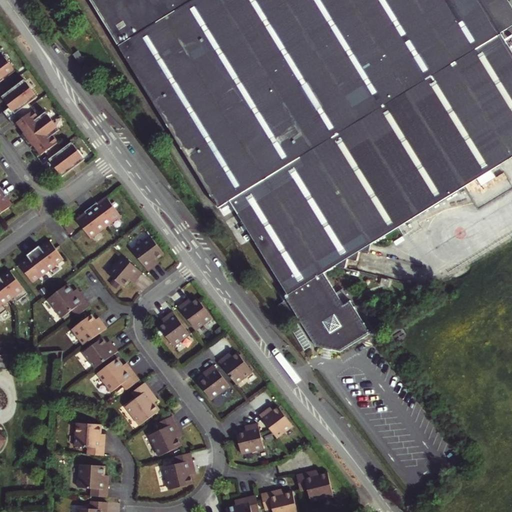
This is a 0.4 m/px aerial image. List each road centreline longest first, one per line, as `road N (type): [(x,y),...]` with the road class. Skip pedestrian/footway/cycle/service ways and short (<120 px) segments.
road 1 (residential): [(178,511),(211,483),(217,438),(140,321),(148,300),(193,267)]
road 2 (residential): [(193,267),(292,396),(352,458)]
road 3 (residential): [(352,458),(206,258)]
road 4 (residential): [(23,21),(113,160)]
road 5 (residential): [(124,151),(23,21)]
road 6 (residential): [(206,258),(124,151)]
road 7 (residential): [(113,160),(193,267)]
